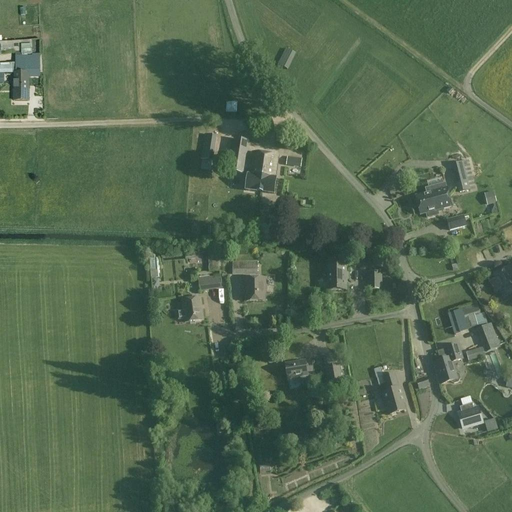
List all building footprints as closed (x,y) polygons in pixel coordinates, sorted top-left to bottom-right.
[(22,48),(22,56),(32,55),(32,47),(22,48)] [(277,64),(285,69),(295,54),(286,49),(277,64)] [(29,101),(29,76),(39,76),(39,57),(16,57),(16,63),(16,73),(14,73),(14,101),(29,101)] [(216,137),(206,135),(202,159),(212,161),(216,137)] [(249,141),(234,139),(229,172),(244,174),(249,141)] [(253,153),(250,175),(248,175),(246,191),(274,195),(276,179),(275,178),(278,156),(253,153)] [(461,155),(452,156),(454,163),(462,161),(461,155)] [(299,169),(300,161),(287,160),(287,168),(299,169)] [(468,161),(453,165),(458,185),(468,182),(473,181),(468,161)] [(468,182),(458,185),(460,193),(476,189),(473,181),(468,182)] [(422,195),(415,197),(418,206),(450,198),(447,189),(445,183),(425,189),(426,193),(422,194),(422,195)] [(493,195),(485,199),(489,209),(497,206),(493,195)] [(418,206),(420,216),(421,215),(426,214),(428,219),(439,216),(438,211),(452,207),(450,198),(418,206)] [(463,217),(447,221),(450,231),(466,227),(463,217)] [(219,272),(219,253),(209,253),(209,272),(219,272)] [(362,262),(376,262),(376,256),(368,256),(368,254),(362,254),(362,262)] [(338,266),(338,261),(328,261),(328,291),(347,291),(346,278),(349,278),(349,274),(346,274),(346,266),(338,266)] [(258,263),(234,263),(234,275),(258,275),(258,263)] [(511,271),(509,266),(491,276),(493,279),(504,299),(511,294),(511,271)] [(191,282),(199,282),(200,290),(222,287),(221,277),(210,278),(209,276),(198,277),(197,272),(190,273),(191,282)] [(382,272),(368,272),(368,291),(382,291),(382,272)] [(266,279),(245,279),(245,289),(246,289),(246,302),(265,302),(265,286),(266,286),(266,279)] [(185,323),(204,320),(201,298),(182,301),(185,323)] [(488,324),(484,314),(480,315),(477,304),(461,309),(468,330),(488,324)] [(463,321),(456,323),(454,314),(445,317),(450,336),(466,331),(463,321)] [(477,330),(486,353),(501,347),(492,324),(477,330)] [(449,358),(434,363),(441,384),(450,382),(454,384),(458,383),(460,379),(459,374),(455,372),(452,363),(463,360),(458,345),(446,348),(449,358)] [(483,349),(467,354),(469,361),(485,356),(483,349)] [(288,379),(301,377),(302,385),(316,383),(314,370),(307,371),(306,362),(286,365),(288,379)] [(379,365),(372,367),(376,382),(383,380),(379,365)] [(325,368),(327,383),(342,381),(340,366),(325,368)] [(382,394),(384,400),(389,415),(405,411),(401,398),(403,397),(401,388),(399,389),(395,374),(383,377),(387,392),(382,394)] [(427,378),(416,381),(419,389),(429,386),(427,378)] [(439,409),(451,425),(458,419),(447,404),(439,409)] [(482,423),(478,408),(473,409),(471,404),(462,407),(464,412),(458,414),(463,429),(482,423)] [(494,420),(484,423),(487,433),(497,430),(494,420)]
